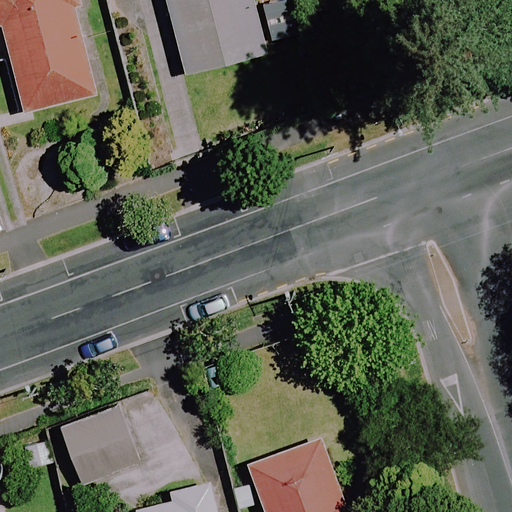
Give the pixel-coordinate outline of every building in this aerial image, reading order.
[(0,0),(0,28),(6,28),(19,112),(94,100),(77,0),(0,0)] [(165,0),(184,76),(266,56),(252,0),(165,0)] [(139,465),(120,410),(62,429),(81,485),(139,465)] [(238,511),(256,511),(258,511),(345,511),(319,435),(242,462),(249,484),(231,490),(238,511)] [(175,492),(177,503),(139,511),(216,511),(213,494),(210,483),(175,492)]
